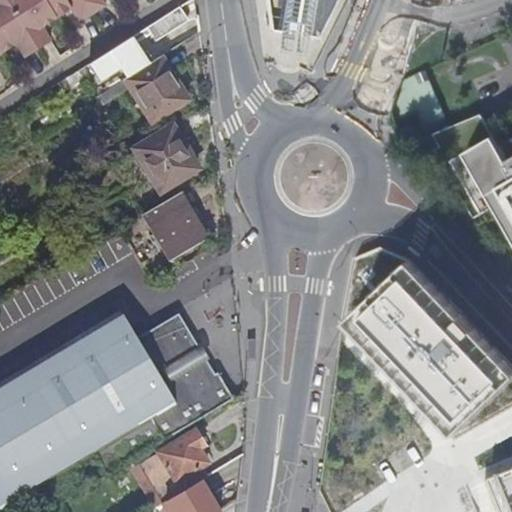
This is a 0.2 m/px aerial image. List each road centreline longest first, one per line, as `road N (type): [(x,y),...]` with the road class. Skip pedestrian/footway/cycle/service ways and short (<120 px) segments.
road 1 (tertiary): [(265,511),(300,231)]
road 2 (unclassified): [(0,109),(172,0)]
road 3 (unclassified): [(511,312),(426,217),(373,179)]
road 4 (residential): [(264,154),(235,91),(222,0)]
